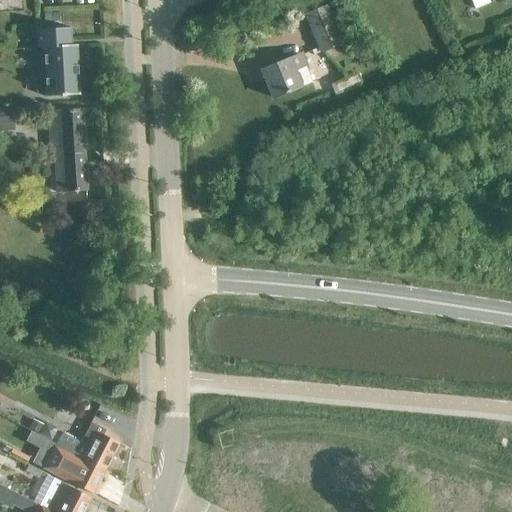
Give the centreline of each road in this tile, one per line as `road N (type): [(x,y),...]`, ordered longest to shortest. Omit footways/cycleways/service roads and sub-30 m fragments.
road 1 (residential): [(174,278),(357,293),(511,317)]
road 2 (tertiary): [(174,278),(160,0)]
road 3 (tertiary): [(156,511),(175,439),(174,278)]
